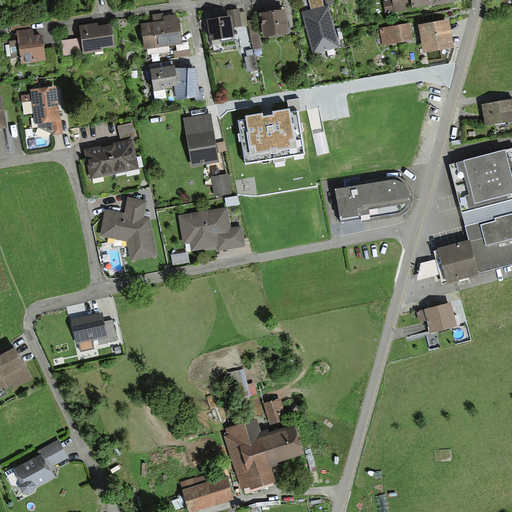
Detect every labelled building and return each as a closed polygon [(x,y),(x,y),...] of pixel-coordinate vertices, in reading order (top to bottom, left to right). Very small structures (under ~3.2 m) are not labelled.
[(381,0),(384,11),(442,0),(381,0)] [(493,0),(501,12),(509,8),(505,0),(493,0)] [(339,46),(328,7),(304,14),(315,52),(339,46)] [(230,15),(208,19),(211,38),(220,37),(221,42),(232,41),(230,28),(243,26),(240,9),(229,11),(230,15)] [(153,20),(139,22),(143,46),(184,39),(179,13),(164,16),(163,10),(152,12),(153,20)] [(263,15),(267,36),(287,32),(283,11),(263,15)] [(249,34),(257,32),(254,16),(246,17),(249,34)] [(430,28),(422,30),(425,45),(447,40),(443,21),(429,24),(430,28)] [(81,38),(62,41),(64,54),(83,51),(83,55),(105,51),(104,49),(114,48),(110,26),(100,28),(99,22),(79,25),(81,38)] [(377,28),(380,41),(407,35),(404,22),(377,28)] [(16,44),(10,44),(11,57),(20,56),(21,63),(55,58),(53,44),(41,45),(40,35),(31,36),(30,30),(15,32),(16,44)] [(260,33),(251,36),(256,48),(264,46),(260,33)] [(177,43),(177,56),(192,55),(191,42),(177,43)] [(251,53),(242,55),(246,69),(255,67),(251,53)] [(176,81),(173,65),(146,70),(148,79),(151,78),(155,98),(165,96),(163,84),(176,81)] [(196,96),(196,69),(176,69),(177,100),(196,96)] [(50,134),(60,132),(53,86),(31,89),(38,129),(49,128),(50,134)] [(511,118),(511,107),(510,98),(483,103),(486,123),(511,118)] [(247,120),(240,121),(246,162),(303,153),(296,112),(289,114),(289,110),(273,112),(274,115),(262,117),(262,114),(246,117),(247,120)] [(185,119),(193,166),(218,162),(210,115),(185,119)] [(118,142),(86,149),(91,172),(103,169),(104,171),(135,163),(129,138),(135,136),(131,119),(114,123),(118,142)] [(511,144),(450,160),(461,204),(511,191),(511,144)] [(226,173),(211,175),(214,192),(228,190),(226,173)] [(379,215),(392,212),(402,207),(407,196),(407,195),(402,184),(390,179),(333,187),(339,222),(360,218),(359,214),(378,210),(379,215)] [(131,261),(157,255),(150,218),(144,218),(148,202),(128,197),(124,214),(106,210),(101,234),(127,240),(131,261)] [(218,250),(245,245),(242,226),(229,229),(225,206),(179,215),(184,241),(191,240),(193,250),(217,245),(218,250)] [(468,237),(431,246),(440,281),(511,262),(511,212),(465,225),(468,237)] [(173,254),(174,264),(191,262),(189,252),(173,254)] [(431,329),(454,324),(448,301),(416,309),(419,319),(427,317),(431,329)] [(102,312),(71,320),(77,345),(79,344),(81,352),(95,349),(93,341),(98,339),(99,345),(117,341),(113,320),(105,322),(102,312)] [(0,389),(5,387),(6,389),(14,385),(16,388),(32,379),(22,361),(15,347),(0,355),(0,389)] [(263,404),(271,427),(287,422),(279,399),(263,404)] [(250,486),(251,489),(276,481),(271,468),(279,465),(278,462),(303,454),(293,425),(270,433),(269,430),(260,432),(256,418),(226,428),(228,434),(224,435),(242,489),(250,486)] [(40,456),(42,455),(50,468),(69,457),(58,440),(38,451),(40,456)] [(36,487),(55,477),(42,455),(40,456),(13,470),(21,483),(19,487),(22,493),(28,494),(33,492),(36,487)] [(227,476),(208,481),(206,474),(179,482),(188,511),(193,511),(234,500),(227,476)]
